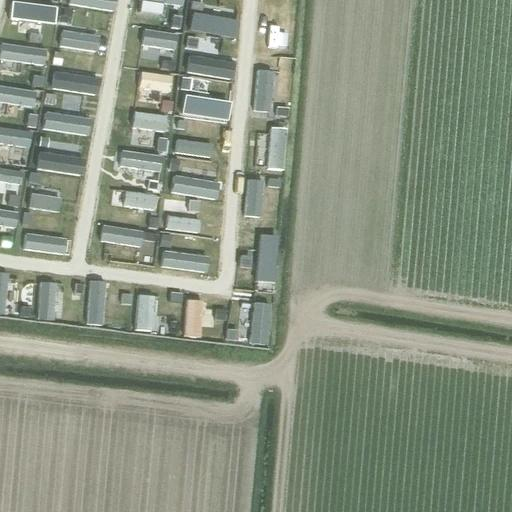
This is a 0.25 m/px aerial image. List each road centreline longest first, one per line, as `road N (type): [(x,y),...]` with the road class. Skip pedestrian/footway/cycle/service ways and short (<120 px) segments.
road 1 (track): [(0,344),(250,376),(287,353),(292,321),(511,354)]
road 2 (track): [(294,285),(321,0)]
road 3 (track): [(294,285),(511,319)]
road 4 (track): [(275,511),(286,375),(277,363)]
